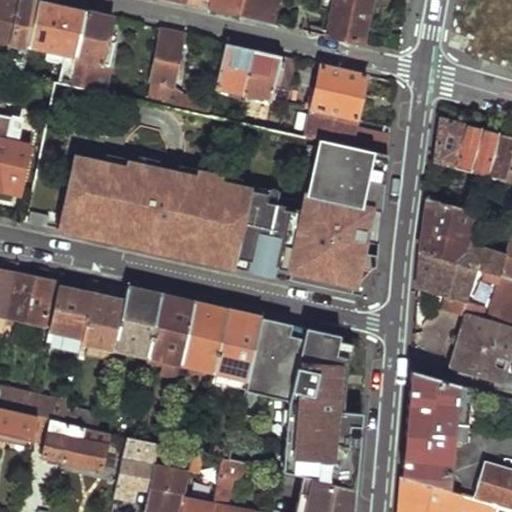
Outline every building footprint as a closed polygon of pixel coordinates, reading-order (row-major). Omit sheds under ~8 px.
[(4,0),(0,0),(0,43),(27,49),(38,2),(30,0),(13,0),(13,2),(4,0)] [(189,0),(188,5),(232,14),(234,0),(189,0)] [(234,0),(232,14),(241,16),(243,7),(244,0),(234,0)] [(244,0),(243,7),(275,15),(277,0),(244,0)] [(334,0),(327,36),(362,44),(371,0),(334,0)] [(511,68),(511,0),(491,0),(475,58),(511,68)] [(38,2),(27,49),(75,60),(85,12),(38,2)] [(85,12),(75,60),(70,85),(104,93),(114,43),(107,41),(113,18),(85,12)] [(159,39),(147,96),(144,95),(142,101),(167,107),(170,93),(183,34),(159,28),(156,38),(159,39)] [(225,43),(214,88),(244,94),(254,50),(225,43)] [(254,50),(244,94),(273,101),(275,89),(290,92),(298,60),(254,50)] [(321,65),(314,99),(308,97),(305,108),(312,110),(357,120),(366,75),(321,65)] [(170,93),(167,107),(209,115),(211,103),(170,93)] [(318,139),(388,155),(389,146),(390,133),(355,126),(357,120),(312,110),(306,137),(318,139)] [(0,190),(1,191),(2,186),(21,191),(29,147),(12,142),(17,119),(3,115),(0,114),(0,190)] [(435,152),(434,161),(511,179),(511,134),(441,118),(435,152)] [(382,203),(388,155),(318,139),(303,208),(295,207),(295,210),(291,209),(284,208),(284,204),(267,201),(269,192),(220,182),(221,176),(199,171),(197,177),(130,162),(126,161),(125,167),(75,156),(67,189),(71,190),(65,230),(350,293),(375,266),(382,203)] [(427,225),(423,252),(476,269),(511,279),(511,234),(505,252),(468,241),(475,211),(430,197),(427,225)] [(31,211),(28,222),(47,226),(49,215),(31,211)] [(422,272),(420,289),(468,301),(476,269),(423,252),(422,272)] [(0,271),(0,315),(8,317),(16,276),(0,271)] [(16,276),(8,317),(48,327),(58,285),(16,276)] [(60,291),(52,329),(85,337),(95,292),(76,288),(74,294),(60,291)] [(126,305),(116,350),(149,357),(163,296),(130,288),(126,305)] [(95,292),(85,337),(84,343),(116,350),(126,305),(113,302),(114,296),(95,292)] [(493,294),(489,308),(511,314),(511,306),(507,305),(509,298),(493,294)] [(163,296),(149,357),(183,364),(196,303),(163,296)] [(196,303),(183,364),(215,372),(230,310),(196,303)] [(511,314),(489,308),(486,318),(509,325),(511,314)] [(230,310),(215,372),(249,379),(263,317),(230,310)] [(465,312),(451,364),(504,379),(511,348),(511,325),(509,325),(486,318),(465,312)] [(263,317),(249,379),(247,391),(252,391),(254,380),(327,394),(340,335),(263,317)] [(52,329),(49,341),(82,348),(84,343),(85,337),(52,329)] [(408,424),(404,478),(451,491),(455,440),(469,441),(472,389),(412,371),(408,424)] [(363,412),(277,393),(275,400),(363,420),(363,412)] [(260,397),(255,416),(270,420),(275,400),(260,397)] [(36,400),(32,416),(39,417),(66,423),(69,408),(36,400)] [(255,416),(251,429),(316,445),(312,464),(358,474),(363,420),(275,400),(270,420),(255,416)] [(0,408),(0,434),(34,442),(39,417),(32,416),(0,408)] [(69,408),(66,423),(94,430),(98,431),(101,416),(69,408)] [(39,417),(34,442),(48,444),(46,456),(104,469),(110,445),(91,441),(94,430),(66,423),(39,417)] [(108,433),(106,439),(113,441),(115,434),(108,433)] [(121,436),(109,494),(117,496),(131,438),(121,436)] [(131,438),(117,496),(132,500),(136,484),(150,488),(155,464),(159,444),(131,438)] [(233,451),(231,460),(245,463),(258,466),(263,448),(236,441),(233,451)] [(159,444),(155,464),(160,465),(165,445),(159,444)] [(218,447),(216,457),(224,459),(231,460),(233,451),(218,447)] [(181,449),(176,469),(190,472),(194,452),(181,449)] [(194,452),(190,472),(200,474),(205,455),(194,452)] [(214,506),(213,511),(249,511),(229,508),(236,478),(242,479),(244,471),(245,463),(231,460),(224,459),(214,506)] [(511,468),(487,462),(477,498),(511,508),(511,468)] [(255,473),(255,476),(261,477),(263,471),(256,470),(258,466),(245,463),(244,471),(255,473)] [(155,464),(150,488),(185,497),(190,472),(176,469),(160,465),(155,464)] [(354,511),(356,488),(301,476),(293,511),(354,511)] [(404,478),(401,503),(400,511),(511,511),(511,508),(477,498),(451,491),(404,478)] [(184,500),(181,511),(213,511),(214,506),(184,500)]
